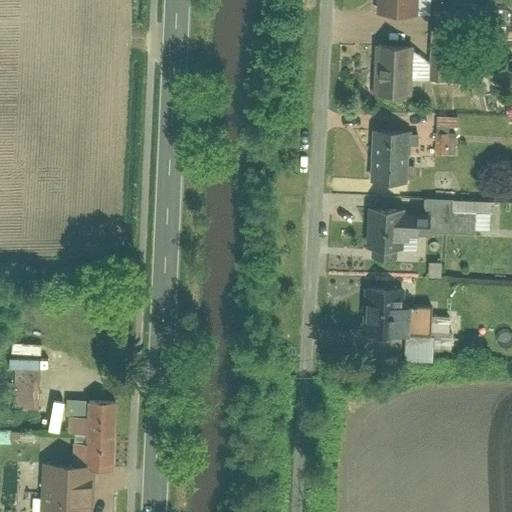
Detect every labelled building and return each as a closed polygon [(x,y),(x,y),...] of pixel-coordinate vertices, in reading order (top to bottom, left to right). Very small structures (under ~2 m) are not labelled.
[(423,0),(384,0),(384,9),(423,11),(423,0)] [(423,0),(423,11),(440,12),(440,0),(423,0)] [(417,41),(384,39),(382,90),(414,91),(417,41)] [(452,50),(437,49),(436,76),(451,77),(452,50)] [(438,115),(438,124),(457,125),(457,115),(438,115)] [(416,125),(381,123),(378,176),(413,178),(416,125)] [(457,129),(443,128),(442,153),(456,154),(457,129)] [(412,202),(377,200),(375,239),(383,240),(403,241),(410,241),(411,225),(412,202)] [(411,225),(436,226),(438,203),(412,202),(411,225)] [(383,240),(382,249),(403,250),(403,241),(383,240)] [(413,281),(379,279),(377,327),(411,329),(412,300),(413,281)] [(436,330),(437,301),(412,300),(411,329),(436,330)] [(439,333),(414,331),(412,358),(438,359),(439,333)] [(15,367),(15,406),(41,406),(41,367),(15,367)] [(97,395),(97,411),(75,411),(75,428),(80,428),(79,457),(48,455),(45,511),(100,511),(103,462),(124,463),(127,396),(97,395)]
